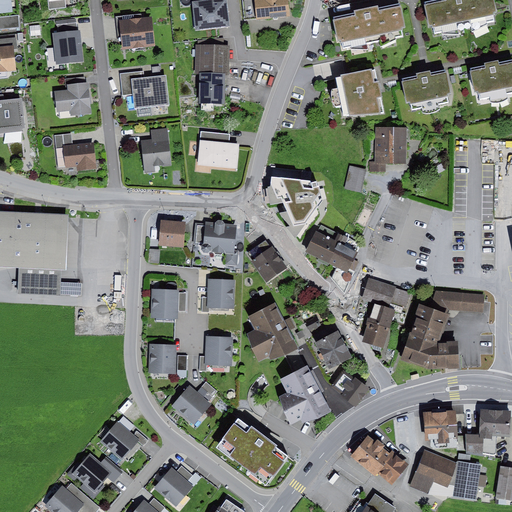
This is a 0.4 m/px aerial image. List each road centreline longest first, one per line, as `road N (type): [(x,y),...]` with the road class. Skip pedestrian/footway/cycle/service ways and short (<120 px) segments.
road 1 (residential): [(176,442),(145,405),(130,364),(138,200)]
road 2 (residential): [(315,0),(249,206)]
road 3 (residential): [(118,198),(94,0)]
road 4 (residential): [(507,392),(501,293),(503,227),(511,224)]
road 5 (secondary): [(395,401),(338,438),(279,511)]
road 6 (residential): [(249,206),(346,317)]
road 7 (residential): [(346,317),(389,190)]
road 8 (residential): [(0,177),(118,198)]
